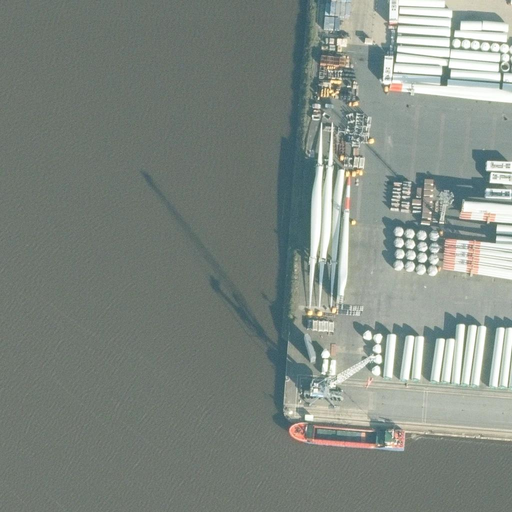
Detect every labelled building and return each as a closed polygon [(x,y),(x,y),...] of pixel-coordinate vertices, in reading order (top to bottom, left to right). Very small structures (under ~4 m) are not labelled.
[(319,31),(319,43),(350,43),(350,31),(319,31)] [(402,78),(413,79),(414,70),(403,69),(402,78)] [(385,190),(386,209),(398,209),(398,204),(410,204),(410,202),(417,202),(417,205),(423,205),(423,191),(405,191),(405,189),(385,190)] [(353,277),(309,274),(307,320),(350,322),(353,277)] [(305,325),(302,375),(333,377),(335,326),(305,325)]
